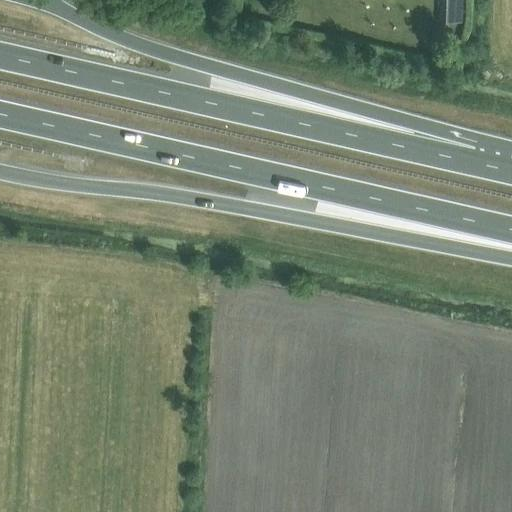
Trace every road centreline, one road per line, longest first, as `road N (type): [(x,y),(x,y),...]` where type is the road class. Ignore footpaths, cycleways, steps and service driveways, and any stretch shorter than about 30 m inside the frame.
road 1 (trunk): [(0,114),(511,230)]
road 2 (trunk): [(0,171),(511,246)]
road 3 (trunk): [(474,162),(0,55)]
road 4 (trunk): [(474,162),(137,46),(43,1)]
